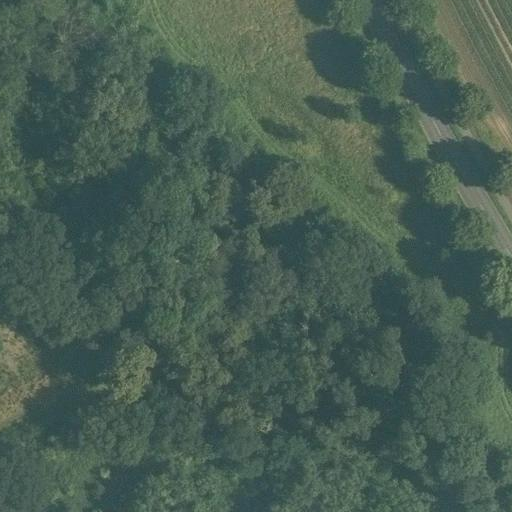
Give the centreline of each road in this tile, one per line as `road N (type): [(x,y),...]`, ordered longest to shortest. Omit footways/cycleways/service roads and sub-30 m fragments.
road 1 (tertiary): [(366,0),(511,260)]
road 2 (track): [(0,432),(91,391),(0,271)]
